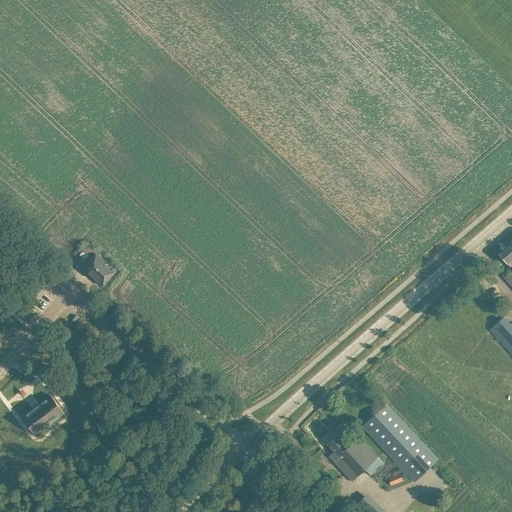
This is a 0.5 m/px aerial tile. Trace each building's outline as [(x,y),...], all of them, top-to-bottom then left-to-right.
[(511,270),(504,277),(510,285),(511,286),(511,239),(497,252),(511,269),(511,270)] [(97,252),(89,261),(83,268),(102,285),(117,269),(97,252)] [(12,262),(17,267),(21,263),(15,258),(12,262)] [(110,309),(104,303),(100,307),(106,313),(110,309)] [(489,329),(511,354),(511,326),(503,317),(489,329)] [(75,327),(80,331),(83,327),(78,323),(75,327)] [(50,395),(36,406),(49,423),(58,416),(63,412),(56,403),(50,395)] [(362,425),(369,433),(397,463),(403,470),(414,481),(437,459),(393,410),(386,403),(362,425)] [(22,416),(21,417),(28,425),(35,434),(49,423),(36,406),(22,416)] [(383,462),(365,442),(358,435),(347,445),(337,434),(327,443),(334,451),(329,456),(352,481),(359,474),(364,470),(369,475),(383,462)] [(207,455),(210,452),(215,449),(210,443),(203,449),(207,455)] [(382,511),(364,496),(354,507),(360,511),(382,511)]
